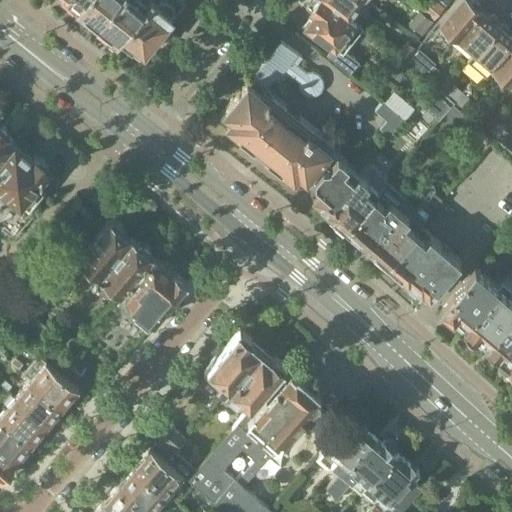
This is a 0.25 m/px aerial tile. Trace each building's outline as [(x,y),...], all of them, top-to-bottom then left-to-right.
[(80,0),(74,8),(81,14),(82,13),(87,17),(95,24),(114,0),(80,0)] [(114,0),(95,24),(107,34),(115,40),(134,17),(146,0),(114,0)] [(115,40),(114,40),(128,52),(131,48),(138,55),(169,17),(173,11),(173,5),(166,0),(163,0),(159,0),(158,2),(154,0),(146,0),(134,17),(115,40)] [(335,3),(331,0),(309,0),(306,4),(314,10),(304,22),(333,44),(326,54),(349,72),(358,59),(344,49),(363,25),(357,21),(357,20),(335,3)] [(366,0),(331,0),(335,3),(353,17),(366,0)] [(437,0),(427,0),(421,8),(433,19),(444,6),(437,0)] [(456,0),(439,21),(457,36),(480,8),(479,3),(475,0),(456,0)] [(480,8),(457,36),(474,51),(498,23),(497,19),(490,13),(486,14),(480,8)] [(419,9),(408,23),(422,34),(433,20),(419,9)] [(474,51),(467,60),(484,75),(492,65),(511,41),(511,34),(509,32),(509,28),(503,23),(498,23),(474,51)] [(281,39),(252,76),(266,87),(274,77),(280,83),(287,74),(297,81),(298,86),(302,92),(308,95),(315,94),(320,91),(323,84),(322,77),(319,72),(312,69),(306,70),(296,63),(301,56),(297,53),(298,52),(281,39)] [(407,40),(398,52),(407,59),(407,58),(416,48),(407,40)] [(511,41),(492,65),(510,80),(511,77),(511,41)] [(416,48),(407,58),(415,65),(426,52),(418,46),(416,48)] [(432,63),(424,73),(430,79),(439,69),(432,63)] [(230,101),(219,114),(240,131),(237,134),(279,168),(282,165),(301,181),(319,159),(333,142),(299,115),(296,119),(281,107),(285,103),(266,87),(252,76),(251,75),(240,89),(239,88),(230,100),(230,101)] [(449,79),(441,88),(448,93),(455,84),(449,79)] [(435,83),(427,92),(447,109),(455,100),(440,88),(435,83)] [(392,89),(384,99),(404,116),(413,106),(392,89)] [(404,116),(384,99),(382,98),(374,108),(385,118),(379,126),(388,134),(404,116)] [(453,103),(445,112),(465,129),(472,121),(453,103)] [(498,123),(492,117),(485,126),(490,131),(498,123)] [(492,139),(472,121),(465,129),(485,147),(492,139)] [(0,155),(14,139),(0,126),(0,155)] [(511,133),(503,126),(495,135),(511,149),(511,133)] [(14,139),(0,155),(0,189),(20,206),(22,204),(28,209),(43,190),(35,183),(48,167),(14,139)] [(317,183),(309,192),(313,195),(311,196),(325,208),(335,197),(338,193),(342,189),(358,171),(357,169),(338,153),(335,155),(329,162),(323,163),(314,173),(314,180),(317,183)] [(325,208),(325,209),(331,214),(329,216),(335,221),(344,229),(379,188),(385,181),(387,178),(375,168),(375,167),(366,159),(357,169),(358,171),(342,189),(338,193),(335,197),(325,208)] [(379,188),(344,229),(357,241),(359,239),(366,244),(406,198),(422,179),(416,174),(402,190),(401,189),(399,192),(397,191),(390,199),(384,193),(390,185),(385,181),(379,188)] [(406,198),(366,244),(372,250),(370,252),(384,264),(419,223),(426,216),(443,196),(432,187),(415,206),(406,198)] [(97,277),(130,236),(109,218),(75,259),(87,269),(78,280),(79,280),(66,296),(74,303),(87,287),(88,288),(97,277)] [(419,223),(384,264),(398,276),(400,274),(406,279),(440,241),(419,223)] [(130,236),(97,277),(118,294),(137,271),(152,254),(152,253),(130,236)] [(406,279),(404,281),(425,299),(426,298),(429,295),(434,298),(444,287),(443,287),(451,277),(447,274),(460,259),(440,241),(406,279)] [(152,254),(137,271),(141,274),(117,303),(147,328),(186,281),(152,254)] [(474,265),(440,308),(449,315),(446,318),(458,328),(461,325),(463,327),(496,284),(474,265)] [(0,269),(0,290),(11,278),(0,269)] [(496,284),(463,327),(471,334),(471,336),(473,340),(475,342),(478,344),(481,344),(482,343),(485,346),(511,312),(511,286),(501,278),(496,284)] [(31,312),(20,324),(38,339),(49,327),(31,312)] [(511,312),(485,346),(493,353),(493,357),(500,363),(504,362),(508,365),(511,359),(511,312)] [(0,321),(0,329),(14,341),(18,335),(0,321)] [(226,390),(262,346),(239,327),(203,370),(226,390)] [(226,339),(231,334),(225,329),(220,335),(226,339)] [(36,349),(49,360),(57,351),(43,340),(36,349)] [(285,366),(262,346),(226,390),(236,398),(238,395),(251,405),(285,366)] [(75,376),(76,374),(85,364),(69,351),(59,362),(75,376)] [(15,363),(23,370),(27,365),(19,358),(15,363)] [(46,359),(29,378),(63,406),(79,387),(46,359)] [(247,419),(251,423),(246,428),(237,420),(196,466),(187,476),(213,499),(228,511),(266,511),(270,508),(244,484),(321,396),(315,391),(319,387),(308,378),(305,382),(290,369),(289,370),(290,371),(251,417),(249,416),(247,419)] [(0,380),(0,382),(7,389),(12,384),(4,377),(0,380)] [(63,406),(29,378),(14,396),(48,424),(63,406)] [(14,396),(0,412),(0,414),(32,442),(48,424),(14,396)] [(341,470),(373,433),(363,424),(350,412),(335,430),(316,453),(329,464),(331,462),(341,470)] [(32,442),(0,414),(0,446),(17,460),(32,442)] [(185,438),(162,420),(152,432),(169,445),(175,450),(175,449),(185,438)] [(373,433),(341,470),(335,475),(325,487),(336,497),(350,481),(360,490),(362,488),(393,450),(380,438),(380,439),(373,433)] [(196,466),(175,449),(175,450),(169,445),(166,449),(156,440),(151,446),(149,445),(149,446),(133,465),(166,493),(183,473),(187,476),(196,466)] [(17,460),(0,446),(0,476),(2,478),(17,460)] [(394,449),(393,450),(362,488),(373,498),(376,494),(385,503),(388,500),(401,510),(420,487),(408,476),(415,468),(394,449)] [(194,450),(188,457),(196,464),(202,457),(194,450)] [(166,493),(133,465),(117,483),(151,511),(152,511),(168,511),(157,503),(166,493)] [(117,483),(102,501),(115,511),(149,511),(151,511),(117,483)] [(115,511),(102,501),(92,511),(115,511)]
